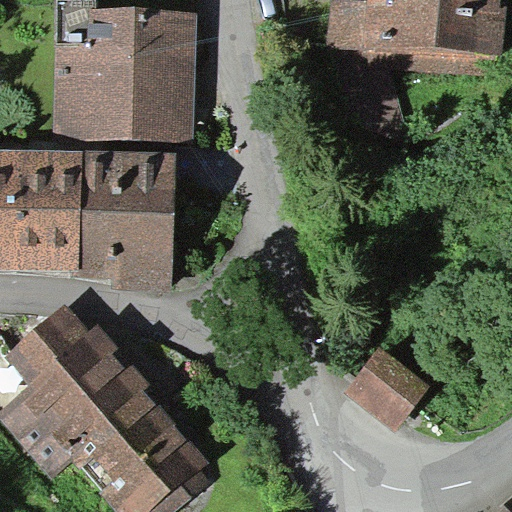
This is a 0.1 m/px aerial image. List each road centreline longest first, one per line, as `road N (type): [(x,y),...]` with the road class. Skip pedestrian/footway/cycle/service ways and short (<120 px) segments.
road 1 (tertiary): [(302,392),(230,0)]
road 2 (residential): [(302,392),(169,311),(67,296),(0,297)]
road 3 (tertiary): [(511,457),(448,489),(365,477)]
